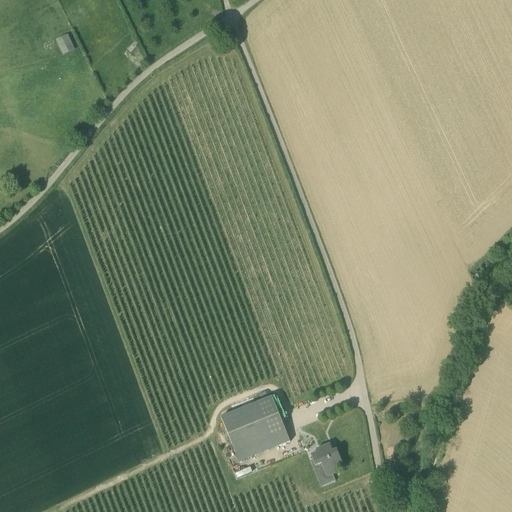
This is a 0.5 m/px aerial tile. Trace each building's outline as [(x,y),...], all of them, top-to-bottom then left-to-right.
[(70,35),(57,40),(63,56),(76,51),(70,35)] [(290,442),(272,398),(221,418),(235,453),(276,437),(279,446),(290,442)] [(313,402),(299,406),(301,414),(315,410),(313,402)] [(333,452),(330,445),(316,450),(317,453),(311,455),(315,467),(321,464),(327,477),(336,473),(334,469),(343,465),(337,450),(333,452)] [(238,479),(253,474),(251,468),(236,474),(238,479)]
